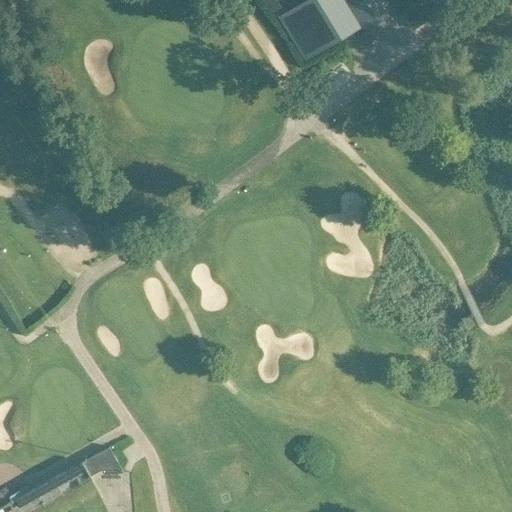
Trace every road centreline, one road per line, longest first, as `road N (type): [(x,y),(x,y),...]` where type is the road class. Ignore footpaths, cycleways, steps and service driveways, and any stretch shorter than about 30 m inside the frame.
road 1 (track): [(0,151),(10,193),(67,266),(87,277)]
road 2 (track): [(313,120),(237,0)]
